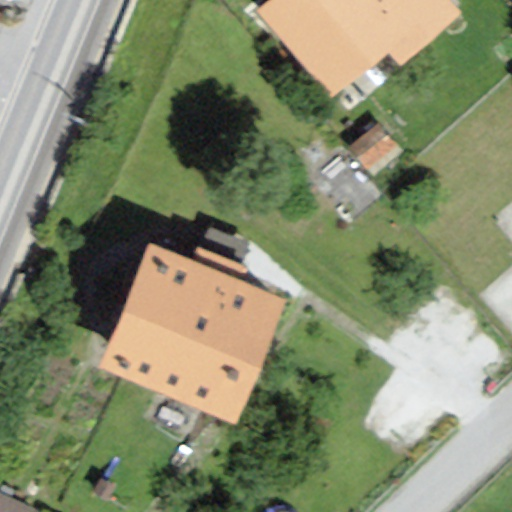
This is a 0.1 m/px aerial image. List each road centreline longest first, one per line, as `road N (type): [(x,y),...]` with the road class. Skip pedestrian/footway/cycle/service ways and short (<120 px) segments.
road 1 (secondary): [(0,210),(52,83)]
road 2 (residential): [(511,420),(413,511)]
